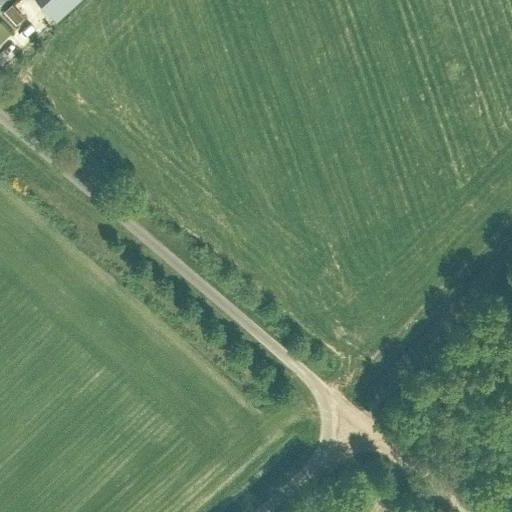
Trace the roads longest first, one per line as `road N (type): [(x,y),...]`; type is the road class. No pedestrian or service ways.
road 1 (unclassified): [(258,511),(320,454),(331,424),(322,392),(0,116)]
road 2 (track): [(462,511),(373,436),(331,424)]
